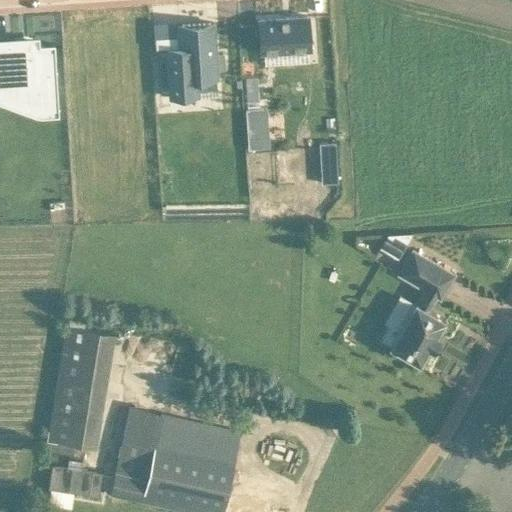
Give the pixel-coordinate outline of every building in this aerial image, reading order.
[(308,15),(258,19),(260,51),(310,48),(308,15)] [(179,47),(166,47),(169,96),(197,95),(196,78),(216,77),(216,69),(223,68),(222,53),(215,53),(213,21),(178,24),(179,47)] [(0,88),(15,87),(16,96),(37,94),(39,114),(40,114),(46,113),(46,114),(51,113),(55,113),(55,115),(58,115),(55,61),(54,57),(55,57),(54,43),(39,44),(35,44),(34,41),(12,42),(8,42),(8,43),(0,43),(0,88)] [(99,48),(78,50),(82,110),(114,108),(113,101),(130,100),(126,47),(106,48),(106,57),(99,57),(99,48)] [(244,76),(246,101),(258,100),(256,75),(244,76)] [(260,108),(246,108),(248,146),(262,146),(260,108)] [(335,141),(319,142),(319,150),(335,149),(335,141)] [(337,166),(320,167),(321,182),(337,181),(337,166)] [(412,231),(386,232),(379,245),(397,256),(412,231)] [(415,301),(400,327),(391,322),(380,339),(390,345),(419,362),(428,346),(431,349),(439,336),(435,334),(444,318),(428,309),(436,295),(440,297),(454,273),(413,249),(398,273),(424,288),(416,302),(415,301)] [(115,331),(84,325),(85,320),(69,316),(68,322),(65,322),(45,439),(47,440),(46,448),(72,453),(74,441),(96,445),(115,331)] [(108,506),(111,493),(196,511),(268,511),(270,503),(245,498),(244,500),(225,495),(239,431),(128,406),(109,489),(90,484),(86,501),(108,506)]
